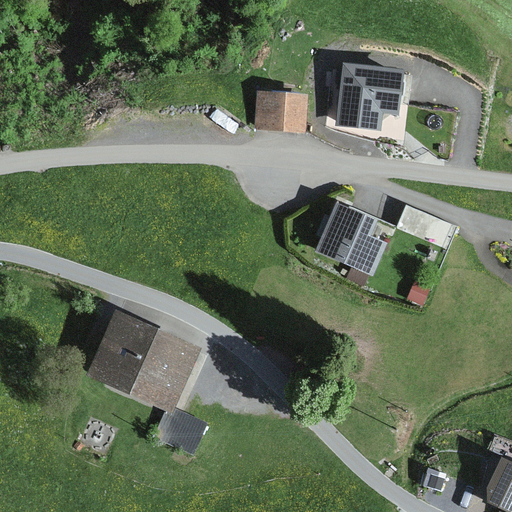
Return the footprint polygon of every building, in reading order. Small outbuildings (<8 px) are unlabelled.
[(400,76),(345,70),(338,125),(377,130),(380,112),(396,114),(400,76)] [(260,93),(256,132),(306,137),(310,98),(260,93)] [(337,209),(318,253),(369,275),(382,246),(366,239),(372,224),(337,209)] [(93,375),(170,411),(196,351),(117,318),(93,375)] [(204,426),(171,411),(159,439),(192,453),(204,426)] [(484,501),(507,511),(511,511),(511,469),(502,464),(484,501)]
